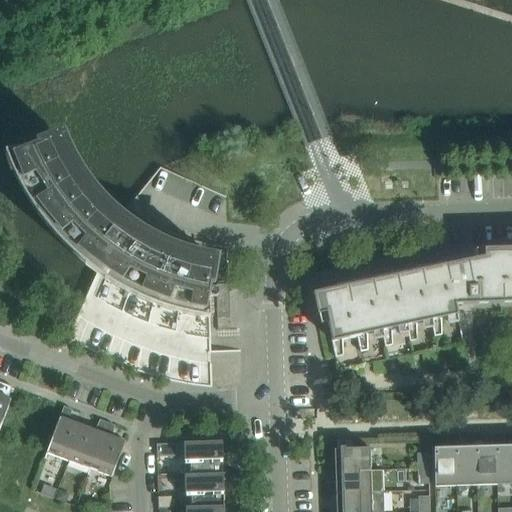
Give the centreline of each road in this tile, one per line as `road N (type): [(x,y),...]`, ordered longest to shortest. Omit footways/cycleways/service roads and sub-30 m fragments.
road 1 (residential): [(277,398),(272,271),(281,243),(299,226),(345,215),(511,209)]
road 2 (residential): [(0,333),(173,406)]
